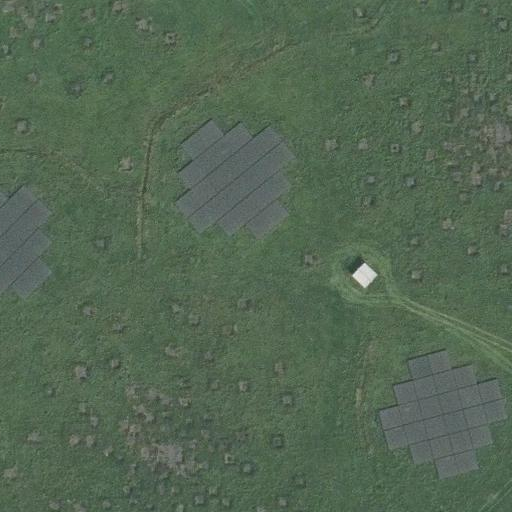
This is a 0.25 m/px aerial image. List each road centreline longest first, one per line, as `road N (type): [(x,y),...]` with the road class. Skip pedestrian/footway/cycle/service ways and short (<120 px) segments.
road 1 (track): [(190,57),(292,124),(319,180),(358,296),(351,410),(369,511)]
road 2 (track): [(193,0),(200,28),(169,87),(0,116)]
road 3 (track): [(358,296),(400,337),(469,345),(511,367)]
